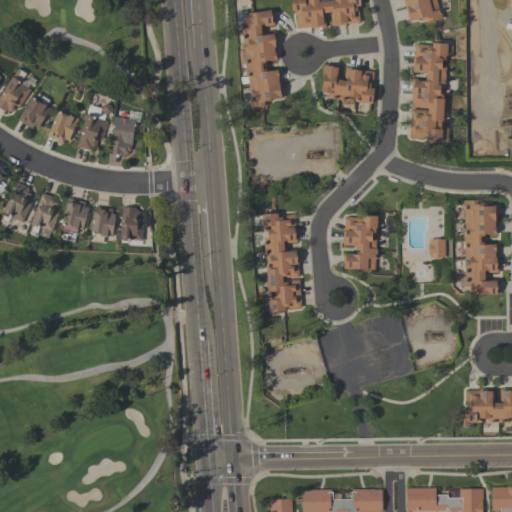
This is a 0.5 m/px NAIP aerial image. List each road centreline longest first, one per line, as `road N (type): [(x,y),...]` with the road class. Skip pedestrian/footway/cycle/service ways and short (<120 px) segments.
road 1 (residential): [(377,0),(388,47),(383,158),(317,228),(317,264),(336,303)]
road 2 (residential): [(383,158),(434,180),(498,181),(511,193),(497,353)]
road 3 (primary): [(234,463),(221,269)]
road 4 (residential): [(0,144),(46,169),(131,184),(185,180)]
road 5 (primary): [(170,0),(185,180)]
road 6 (primary): [(185,180),(198,341)]
road 7 (tertiary): [(353,460),(511,456)]
road 8 (primary): [(213,178),(201,48)]
road 9 (primary): [(198,341),(206,464)]
